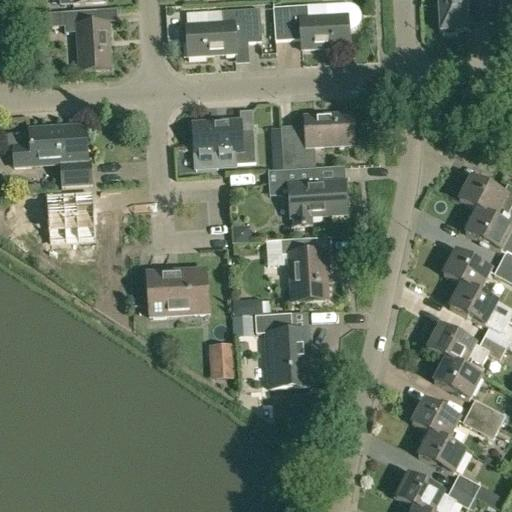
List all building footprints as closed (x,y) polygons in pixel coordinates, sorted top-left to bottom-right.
[(58,0),(59,8),(72,8),(103,6),(102,0),(58,0)] [(465,11),(477,11),(476,0),(437,0),(439,35),(441,35),(441,40),(456,39),(456,35),(467,34),(465,11)] [(511,0),(484,0),(485,14),(500,14),(501,36),(511,35),(511,0)] [(275,46),(288,45),(300,44),(301,54),(332,52),(349,51),(348,33),(350,32),(351,32),(353,31),(355,30),(356,29),(357,27),(358,26),(359,24),(360,22),(360,20),(360,19),(360,17),(359,15),(358,13),(357,12),(356,10),(354,9),(353,8),(351,7),(349,7),(347,7),(273,12),(275,46)] [(259,12),(245,13),(206,15),(207,27),(185,28),(188,61),(235,58),(235,47),(261,46),(259,12)] [(63,37),(75,36),(78,75),(110,73),(107,25),(96,26),(96,14),(49,17),(50,30),(63,29),(63,37)] [(291,130),(279,130),(281,152),(282,165),(282,174),(286,174),(313,172),(314,172),(314,163),(313,151),(353,148),(351,116),(303,118),(303,129),(291,130)] [(234,168),(254,166),(252,133),(240,134),(240,123),(192,126),(195,173),(217,172),(216,157),(233,156),(234,168)] [(8,152),(12,152),(13,171),(60,168),(61,190),(91,188),(89,165),(87,165),(84,128),(28,132),(28,137),(7,138),(4,141),(5,149),(8,152)] [(271,175),(267,175),(268,192),(288,190),(288,204),(290,222),(292,222),(293,230),(311,229),(310,221),(346,219),(344,187),(314,189),(313,172),(286,174),(282,174),(271,175)] [(457,205),(473,213),(475,214),(498,226),(503,215),(507,217),(511,207),(511,203),(501,198),(469,181),(457,205)] [(91,195),(62,197),(24,200),(26,223),(47,222),(48,246),(72,244),(73,264),(96,263),(91,195)] [(475,214),(471,223),(464,237),(499,256),(504,258),(506,255),(511,258),(511,233),(498,226),(475,214)] [(279,244),(265,245),(267,269),(287,268),(293,267),(296,305),(328,303),(326,277),(325,268),(328,268),(327,255),(309,256),(308,242),(279,244)] [(511,258),(506,255),(504,258),(499,267),(511,274),(511,258)] [(442,279),(460,288),(477,297),(489,274),(454,256),(442,279)] [(511,274),(499,267),(493,279),(511,288),(511,274)] [(205,273),(146,277),(149,321),(178,319),(178,308),(207,306),(205,273)] [(494,306),(477,297),(460,288),(447,312),(482,330),(494,306)] [(233,319),(246,319),(246,308),(241,304),(232,304),(233,319)] [(309,391),(307,363),(306,333),(292,334),(291,317),(255,319),(256,337),(265,337),(269,393),(309,391)] [(234,336),(252,334),(251,319),(233,320),(234,336)] [(497,363),(503,352),(483,341),(477,353),(472,351),(473,347),(439,330),(426,353),(444,362),(461,371),(466,363),(479,369),(485,357),(497,363)] [(461,371),(444,362),(432,386),(467,404),(479,381),(461,371)] [(410,428),(429,437),(445,446),(458,422),(423,404),(410,428)] [(467,416),(498,432),(505,420),(473,404),(467,416)] [(492,444),(498,432),(467,416),(461,428),(492,444)] [(464,455),(445,446),(429,437),(417,460),(452,479),(464,455)] [(458,478),(452,490),(473,501),(479,489),(458,478)] [(464,511),(467,511),(473,501),(452,490),(445,502),(441,500),(442,497),(407,479),(395,502),(413,511),(414,511),(449,511),(453,506),(464,511)]
